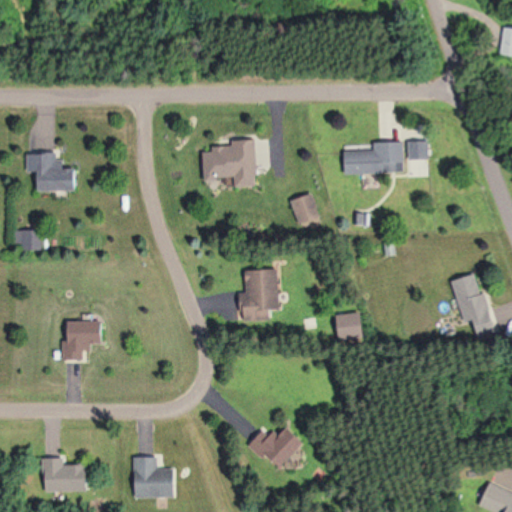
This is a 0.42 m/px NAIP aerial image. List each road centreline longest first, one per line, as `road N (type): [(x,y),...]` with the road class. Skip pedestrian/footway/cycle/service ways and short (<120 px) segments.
road 1 (residential): [(460,89),(0,99)]
road 2 (residential): [(194,389),(203,376),(203,344),(159,222),(146,99)]
road 3 (residential): [(433,0),(511,225)]
road 4 (residential): [(0,409),(155,410),(194,389)]
